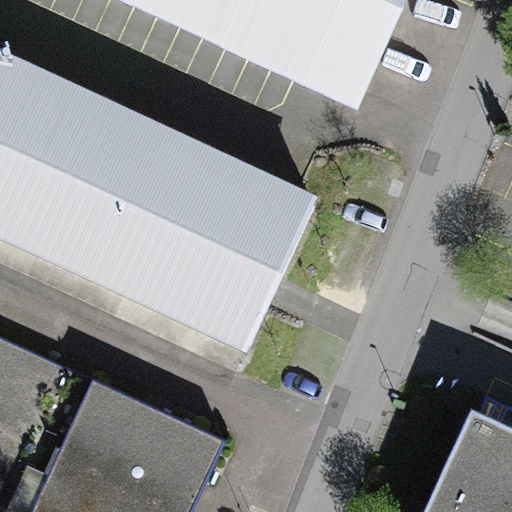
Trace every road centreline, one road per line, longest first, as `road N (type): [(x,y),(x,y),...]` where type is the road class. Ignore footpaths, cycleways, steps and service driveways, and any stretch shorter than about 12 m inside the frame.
road 1 (residential): [(318,511),(511,23)]
road 2 (unknown): [(0,3),(249,128),(359,131),(455,164)]
